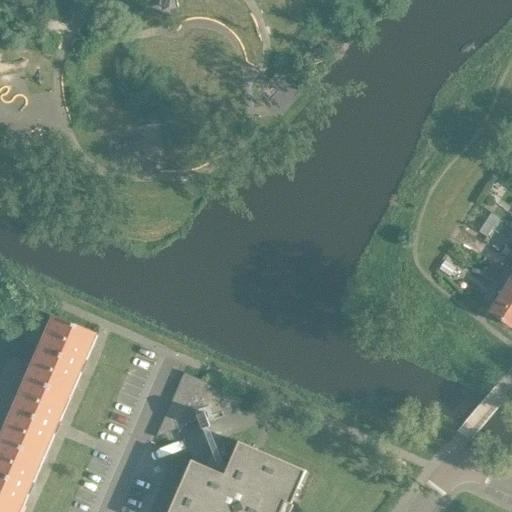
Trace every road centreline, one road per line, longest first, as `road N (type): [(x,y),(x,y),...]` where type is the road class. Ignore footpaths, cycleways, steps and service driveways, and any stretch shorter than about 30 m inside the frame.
road 1 (residential): [(107,511),(168,363)]
road 2 (residential): [(511,480),(458,455),(419,511)]
